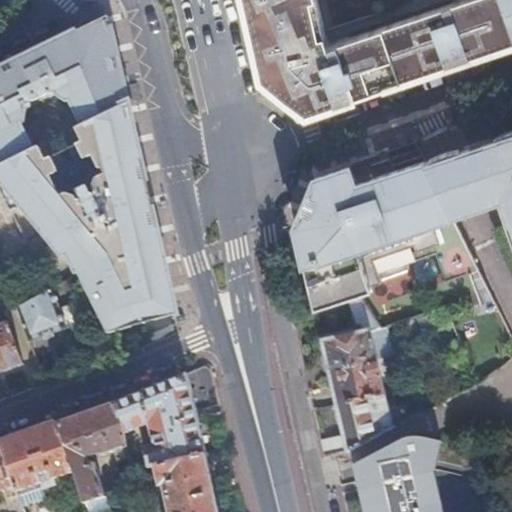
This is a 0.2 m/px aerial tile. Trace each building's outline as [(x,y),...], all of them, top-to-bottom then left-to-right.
[(246,0),(266,84),(277,90),(290,100),(301,114),(511,41),(511,24),(503,0),(246,0)] [(511,0),(503,0),(511,24),(511,0)] [(0,193),(8,210),(17,207),(62,259),(72,254),(80,272),(78,273),(111,333),(115,332),(116,336),(175,314),(124,98),(105,24),(0,73),(0,193)] [(511,133),(506,135),(458,152),(427,162),(451,212),(478,203),(503,194),(511,191),(511,133)] [(443,284),(480,271),(451,212),(427,162),(376,179),(373,174),(358,179),(351,164),(318,175),(315,191),(309,205),(301,219),(298,223),(317,306),(350,295),(360,291),(359,290),(370,287),(356,245),(408,228),(412,240),(415,249),(429,244),(443,284)] [(511,191),(503,194),(511,221),(511,191)] [(356,245),(370,287),(379,284),(370,254),(412,240),(408,228),(356,245)] [(407,268),(379,276),(385,295),(412,287),(407,268)] [(66,327),(50,289),(16,308),(29,342),(44,336),(53,332),(66,327)] [(323,440),(327,456),(349,451),(394,427),(382,377),(388,376),(384,360),(378,361),(371,329),(384,328),(360,291),(350,295),(359,320),(362,320),(365,330),(324,340),(345,435),(323,440)] [(0,323),(0,371),(22,364),(7,321),(0,323)] [(53,332),(44,336),(46,342),(55,339),(53,332)] [(186,371),(118,400),(125,434),(149,426),(153,445),(143,447),(148,467),(155,465),(205,454),(186,371)] [(118,400),(58,422),(74,469),(85,502),(108,494),(96,457),(91,459),(89,453),(103,448),(104,451),(128,446),(125,434),(118,400)] [(58,422),(0,442),(15,484),(16,489),(39,482),(41,488),(56,483),(54,476),(74,469),(58,422)] [(358,466),(368,511),(444,511),(435,472),(442,441),(428,439),(418,439),(410,442),(367,463),(358,466)] [(0,442),(0,489),(15,484),(0,442)] [(217,511),(205,454),(155,465),(159,486),(162,485),(168,511),(217,511)]
